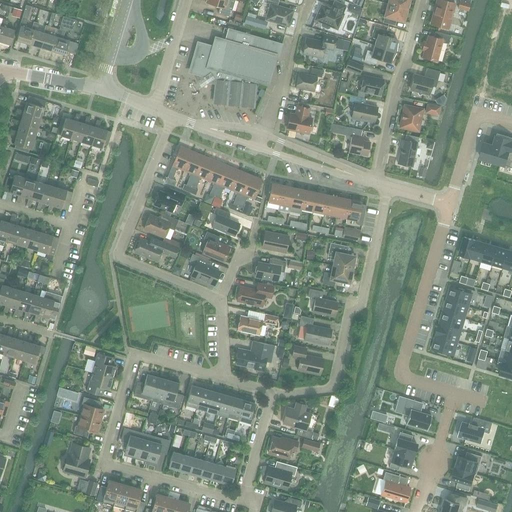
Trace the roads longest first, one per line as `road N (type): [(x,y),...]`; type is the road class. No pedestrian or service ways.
road 1 (residential): [(248,497),(102,462),(134,353),(219,377)]
road 2 (residential): [(272,392),(337,385),(348,311),(361,303),(388,186)]
road 3 (residential): [(220,302),(118,256),(172,117)]
road 4 (residential): [(450,204),(404,371),(455,392)]
road 5 (residential): [(424,0),(377,183)]
road 6 (residential): [(419,511),(455,392)]
road 7 (residential): [(511,124),(490,117),(475,124),(450,204)]
